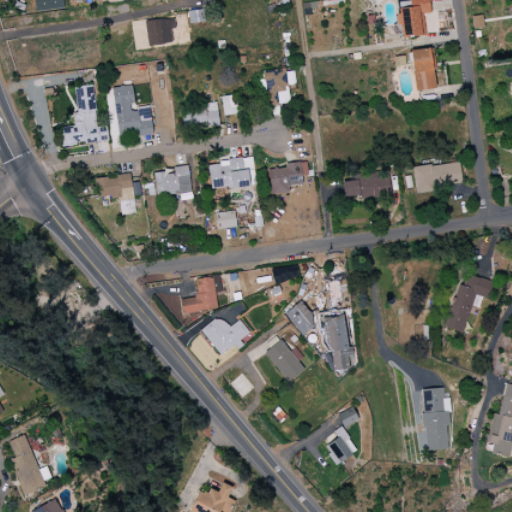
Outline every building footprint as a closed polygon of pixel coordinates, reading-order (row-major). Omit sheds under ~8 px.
[(33,0),(34,11),(63,9),(62,0),(33,0)] [(425,36),(423,14),(429,13),(428,0),(407,0),(407,1),(396,2),(400,38),(425,36)] [(187,11),(189,24),(204,22),(203,10),(187,11)] [(472,16),(472,29),(482,28),(482,16),(472,16)] [(143,22),(148,46),(175,42),(171,17),(143,22)] [(435,89),(430,48),(409,50),(414,91),(435,89)] [(261,72),(265,107),(276,106),(275,93),(286,91),(285,85),(295,84),(293,69),(261,72)] [(62,146),(107,142),(106,124),(96,125),(93,86),(74,88),(76,114),(72,114),(73,128),(60,129),(62,146)] [(111,88),(116,135),(138,132),(138,136),(152,135),(149,107),(134,109),(132,86),(111,88)] [(221,97),(224,116),(238,114),(235,95),(221,97)] [(219,124),(216,103),(180,108),(184,130),(219,124)] [(207,163),(210,190),(255,185),(252,158),(207,163)] [(284,164),(284,169),(268,170),(269,195),(288,193),(287,186),(302,185),(301,177),(307,176),(306,162),(284,164)] [(414,190),(461,186),(459,162),(412,167),(414,190)] [(191,192),(187,166),(152,172),(156,197),(191,192)] [(342,182),(343,199),(390,198),(389,173),(355,174),(355,181),(342,182)] [(133,200),(129,174),(94,179),(96,199),(117,196),(118,202),(133,200)] [(217,230),(236,227),(234,211),(214,214),(217,230)] [(273,284),(299,278),(295,265),(270,271),(273,284)] [(445,328),(463,333),(474,294),(489,298),(493,284),(460,274),(445,328)] [(182,314),(217,309),(214,293),(221,292),(218,276),(195,279),(198,297),(179,299),(182,314)] [(316,324),(299,302),(284,314),(301,336),(316,324)] [(200,331),(220,358),(240,343),(239,341),(248,333),(239,320),(228,328),(219,316),(200,331)] [(346,348),(343,316),(322,318),(327,355),(326,355),(327,372),(349,369),(348,357),(353,356),(352,347),(346,348)] [(304,369),(279,340),(263,354),(288,383),(304,369)] [(507,458),(511,432),(511,385),(504,384),(498,415),(491,413),(485,442),(494,444),(491,455),(507,458)] [(420,390),(425,451),(448,449),(446,425),(450,424),(448,399),(443,399),(442,388),(420,390)] [(333,432),(337,438),(323,447),(335,465),(356,451),(340,427),(333,432)] [(8,442),(14,458),(9,460),(24,496),(45,488),(24,435),(8,442)] [(228,511),(233,501),(228,499),(233,486),(221,481),(216,492),(209,489),(206,496),(198,492),(189,511),(228,511)] [(33,510),(34,511),(62,511),(55,499),(33,510)]
